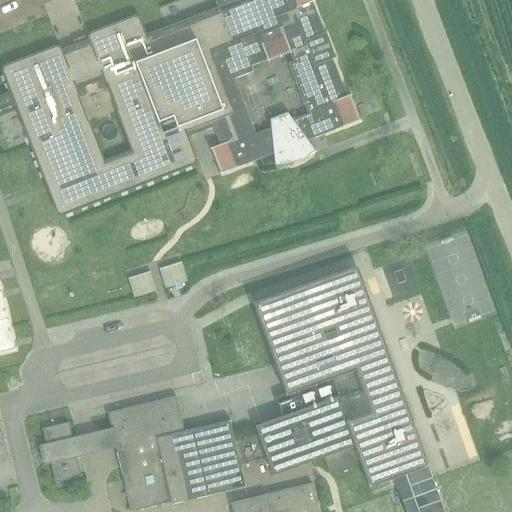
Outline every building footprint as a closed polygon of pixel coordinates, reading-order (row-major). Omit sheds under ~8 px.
[(0,110),(15,105),(17,109),(31,144),(46,185),(49,191),(56,211),(58,214),(60,215),(63,215),(192,165),(194,163),(195,161),(194,158),(186,138),(213,127),(220,145),(210,149),(220,175),(238,167),(273,154),(275,167),(292,165),(291,164),(301,161),(302,162),(315,152),(307,141),(323,135),(342,128),(360,120),(351,95),(346,96),(332,59),(336,58),(326,32),(324,33),(312,2),(315,1),(314,0),(214,0),(218,7),(166,27),(145,35),(139,20),(138,18),(135,17),(132,17),(92,33),(90,34),(89,36),(89,39),(86,40),(84,36),(83,37),(83,38),(74,41),(74,40),(72,41),(74,45),(60,50),(59,48),(56,47),(54,47),(6,66),(4,68),(3,70),(3,73),(10,92),(0,95),(0,110)] [(396,252),(374,263),(386,288),(409,278),(396,252)] [(342,272),(253,304),(275,365),(277,371),(283,369),(291,391),(285,393),(275,397),(276,400),(279,399),(281,403),(278,404),(282,417),(255,426),(255,427),(273,476),(312,462),(323,458),(329,473),(360,462),(369,488),(395,479),(406,511),(437,511),(444,510),(370,304),(355,309),(342,272)] [(0,352),(15,349),(0,286),(0,352)] [(171,505),(244,487),(228,421),(183,432),(175,397),(106,413),(129,511),(170,502),(171,505)] [(54,483),(80,477),(67,423),(41,429),(54,483)] [(231,511),(317,511),(310,483),(229,503),(231,511)]
